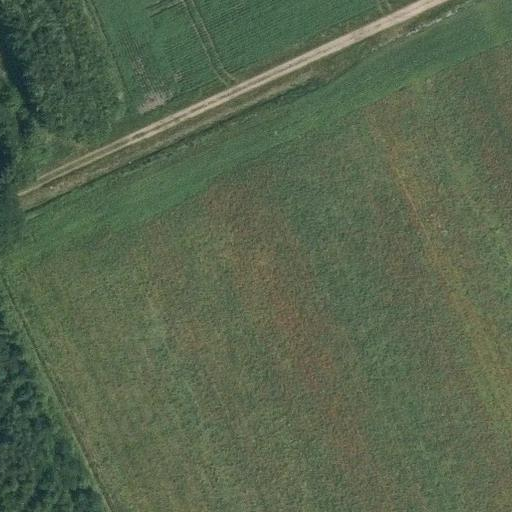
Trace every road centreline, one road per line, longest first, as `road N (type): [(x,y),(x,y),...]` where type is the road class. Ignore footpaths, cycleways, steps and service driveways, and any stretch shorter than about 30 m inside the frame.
road 1 (track): [(0,197),(432,0)]
road 2 (track): [(53,0),(119,142)]
